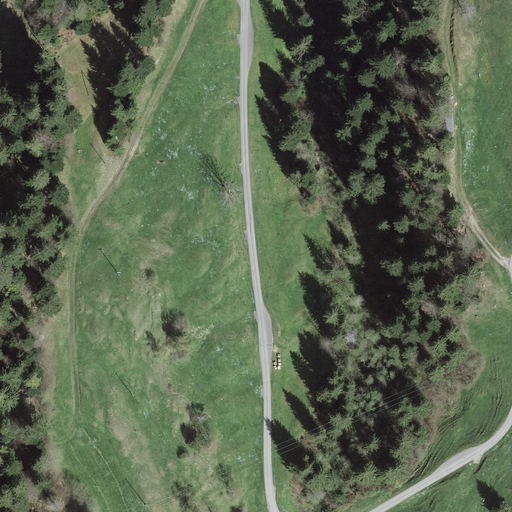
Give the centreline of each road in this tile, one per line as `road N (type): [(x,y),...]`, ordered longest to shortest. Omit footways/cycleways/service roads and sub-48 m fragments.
road 1 (track): [(0,340),(43,433),(63,437),(74,428),(76,247),(201,0)]
road 2 (unclassified): [(244,0),(248,207),(274,511)]
road 3 (unclassified): [(375,511),(481,449),(511,416)]
